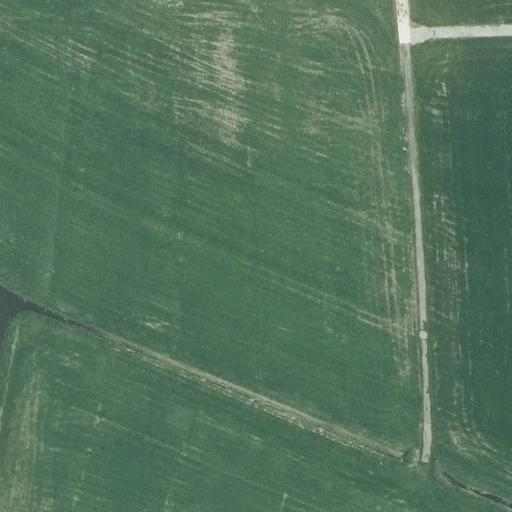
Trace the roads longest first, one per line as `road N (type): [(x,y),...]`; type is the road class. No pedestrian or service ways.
road 1 (track): [(424,462),(403,34)]
road 2 (track): [(511,30),(403,34),(400,0)]
